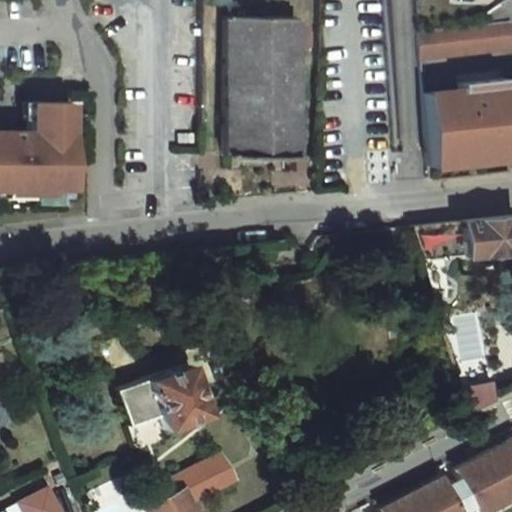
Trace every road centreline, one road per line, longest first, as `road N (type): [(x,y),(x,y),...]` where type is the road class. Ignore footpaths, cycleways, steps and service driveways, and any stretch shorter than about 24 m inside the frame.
road 1 (tertiary): [(101,236),(511,204)]
road 2 (residential): [(58,0),(65,27),(100,81),(101,236)]
road 3 (tertiary): [(323,511),(511,413)]
